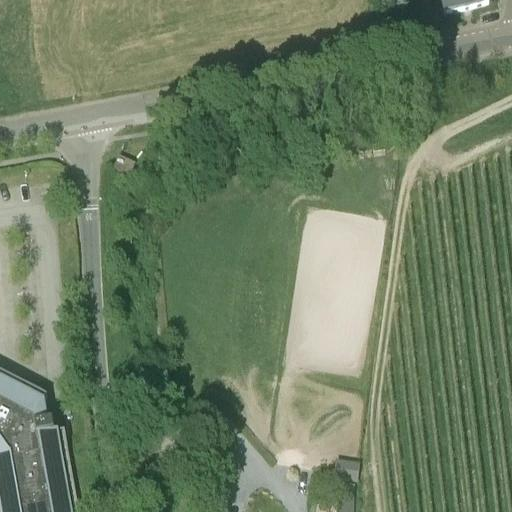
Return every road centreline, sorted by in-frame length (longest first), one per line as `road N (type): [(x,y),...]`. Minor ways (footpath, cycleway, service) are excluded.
road 1 (tertiary): [(82,119),(511,35)]
road 2 (unclassified): [(120,511),(98,371),(82,119)]
